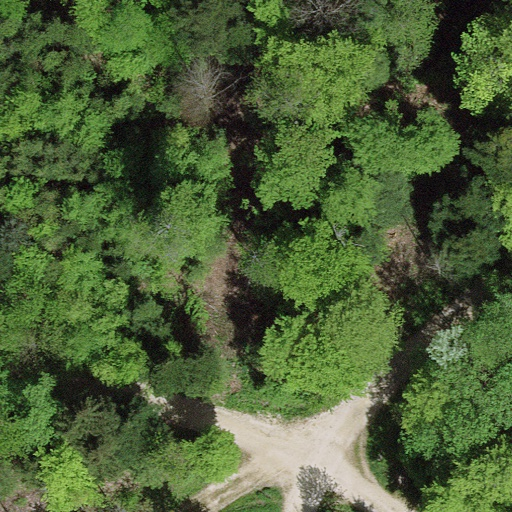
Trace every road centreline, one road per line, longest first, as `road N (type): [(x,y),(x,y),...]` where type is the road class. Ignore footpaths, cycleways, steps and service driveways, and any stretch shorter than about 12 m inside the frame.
road 1 (track): [(0,372),(94,381),(312,447),(401,511)]
road 2 (track): [(511,277),(380,378),(312,447),(297,511)]
road 3 (track): [(194,511),(312,447)]
